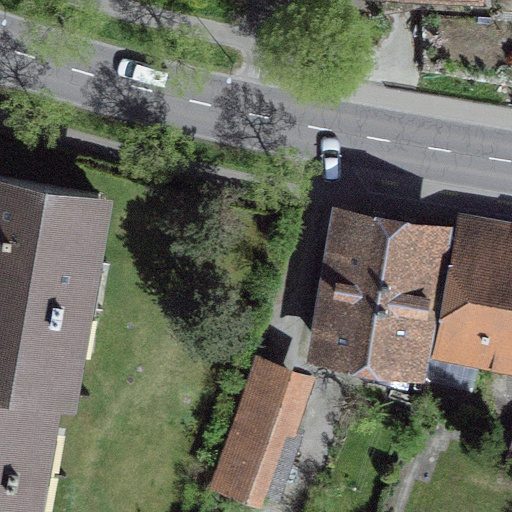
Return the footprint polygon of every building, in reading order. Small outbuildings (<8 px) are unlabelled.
[(98,192),(0,175),(0,376),(50,385),(64,388),(98,192)] [(404,355),(424,231),(354,219),(333,344),(404,355)] [(511,246),(455,237),(439,326),(511,338),(511,246)] [(270,426),(290,371),(257,359),(217,473),(277,494),(297,436),(270,426)] [(28,511),(50,385),(0,376),(0,511),(28,511)]
